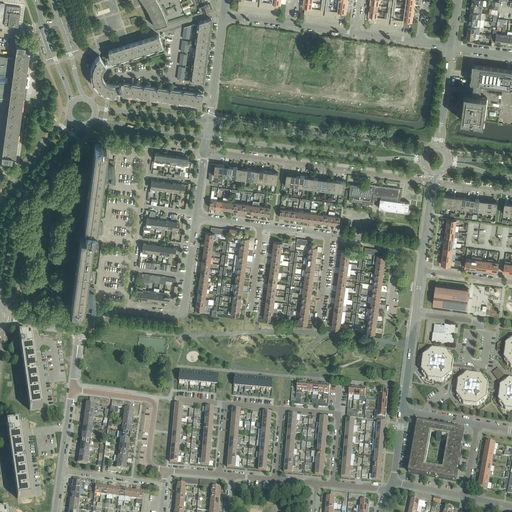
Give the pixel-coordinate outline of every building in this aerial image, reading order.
[(141,0),(146,7),(151,17),(155,26),(167,23),(165,17),(163,12),(159,4),(156,0),(141,0)] [(203,6),(201,3),(195,5),(196,8),(199,7),(200,12),(210,9),(208,4),(203,6)] [(6,8),(4,25),(18,27),(21,7),(9,6),(9,9),(6,8)] [(346,13),(347,7),(339,6),(338,12),(341,12),(340,18),(343,18),(344,13),(346,13)] [(377,17),(378,11),(370,10),(368,20),(370,20),(369,22),(373,22),(373,17),(377,17)] [(470,12),(469,18),(481,20),(484,20),(485,13),(482,13),(482,11),(473,10),(473,13),(470,12)] [(202,82),(211,18),(199,22),(199,23),(191,80),(202,82)] [(480,28),(481,20),(469,18),(469,24),(471,24),(471,27),(480,28)] [(189,38),(191,25),(184,27),(182,38),(189,38)] [(162,46),(159,35),(146,39),(150,50),(162,46)] [(150,50),(146,39),(133,42),(137,54),(150,50)] [(187,52),(189,41),(182,40),(181,51),(187,52)] [(137,54),(133,42),(121,46),(124,58),(137,54)] [(26,77),(28,64),(30,49),(28,49),(27,50),(25,49),(25,45),(17,43),(16,48),(18,49),(16,58),(14,75),(13,82),(13,85),(25,86),(25,83),(26,77)] [(124,58),(121,46),(108,50),(110,55),(108,57),(111,61),(124,58)] [(339,79),(336,100),(361,104),(363,88),(390,92),(389,100),(395,101),(394,103),(412,105),(418,56),(347,47),(342,79),(339,79)] [(186,65),(187,54),(180,53),(179,64),(186,65)] [(124,83),(124,81),(116,84),(111,84),(106,82),(102,78),(101,73),(102,68),(106,63),(99,55),(95,59),(93,63),(91,67),(90,73),(91,78),(93,83),(96,87),(99,90),(103,93),(109,94),(114,95),(119,94),(119,90),(121,90),(122,94),(126,95),(126,97),(131,97),(132,96),(201,105),(203,94),(124,83)] [(0,73),(14,75),(16,58),(2,56),(0,71),(0,73)] [(511,69),(473,64),(471,82),(472,82),(470,93),(465,92),(465,93),(461,120),(471,121),(471,119),(474,120),(474,121),(484,123),(486,103),(511,106),(511,69)] [(184,79),(185,67),(179,66),(177,79),(184,79)] [(0,100),(10,102),(13,85),(0,83),(0,100)] [(22,109),(25,86),(13,85),(10,102),(10,103),(10,104),(8,122),(20,124),(22,109)] [(15,156),(18,137),(18,136),(20,124),(8,122),(6,135),(3,154),(2,153),(1,158),(12,160),(15,160),(16,158),(15,158),(15,157),(13,157),(13,158),(12,158),(13,155),(15,156)] [(109,164),(104,164),(106,144),(95,142),(94,143),(96,143),(92,174),(102,175),(103,170),(106,170),(107,172),(114,171),(115,161),(110,160),(109,164)] [(290,185),(291,174),(284,173),(282,184),(290,185)] [(96,221),(102,175),(92,174),(85,224),(84,224),(87,225),(87,227),(86,227),(86,232),(85,233),(92,234),(100,235),(101,226),(103,227),(103,222),(96,221)] [(373,199),(375,185),(366,184),(365,186),(351,184),(349,201),(372,204),(373,199)] [(399,188),(375,185),(373,199),(380,200),(379,208),(408,212),(410,202),(398,200),(399,188)] [(151,227),(152,218),(146,217),(145,226),(144,226),(143,229),(150,230),(151,227)] [(84,290),(91,238),(92,234),(85,233),(86,232),(80,232),(82,232),(72,305),(70,305),(70,306),(82,307),(84,296),(89,297),(88,301),(94,302),(95,292),(88,289),(87,291),(84,290)] [(434,304),(466,308),(467,299),(469,300),(470,294),(468,294),(468,289),(468,288),(436,284),(436,285),(434,304)] [(208,305),(205,305),(197,303),(195,314),(199,314),(199,310),(207,311),(208,305)] [(453,345),(454,335),(455,326),(445,325),(444,327),(434,325),(432,342),(452,345),(453,345)] [(41,409),(32,348),(33,348),(33,347),(33,345),(33,344),(32,343),(31,343),(30,334),(32,334),(19,336),(30,410),(30,411),(43,409),(42,409),(41,409)] [(511,339),(505,344),(504,351),(503,358),(511,367),(511,339)] [(423,356),(421,370),(428,380),(442,381),(452,374),(452,367),(458,368),(460,368),(472,370),(474,373),(474,374),(476,375),(477,372),(473,368),(453,365),(453,361),(453,360),(446,351),(445,351),(440,350),(432,349),(423,356)] [(86,356),(84,370),(140,378),(141,367),(97,361),(97,357),(86,356)] [(498,368),(492,373),(498,381),(504,376),(498,368)] [(456,391),(456,394),(463,404),(477,406),(486,399),(487,392),(492,392),(494,393),(499,393),(499,391),(488,389),(488,386),(488,385),(481,375),(480,375),(476,375),(474,374),(467,373),(458,381),(457,388),(456,391)] [(499,393),(498,400),(505,410),(511,410),(511,379),(510,379),(509,379),(500,386),(500,387),(499,391),(499,393)] [(386,412),(377,411),(375,411),(374,419),(385,421),(385,417),(386,417),(386,412)] [(28,497),(20,440),(20,437),(21,436),(21,435),(21,433),(21,432),(20,432),(19,432),(18,423),(20,423),(20,422),(7,424),(18,499),(17,499),(30,497),(28,497)] [(444,427),(431,424),(417,422),(410,461),(408,469),(408,472),(439,477),(455,480),(458,466),(464,430),(451,428),(444,427)] [(126,466),(126,464),(117,462),(116,468),(108,467),(107,471),(121,473),(122,469),(125,470),(126,469),(127,466),(126,466)] [(79,483),(79,479),(73,478),(73,482),(72,482),(72,484),(71,484),(71,488),(81,489),(84,490),(85,484),(79,483)]
